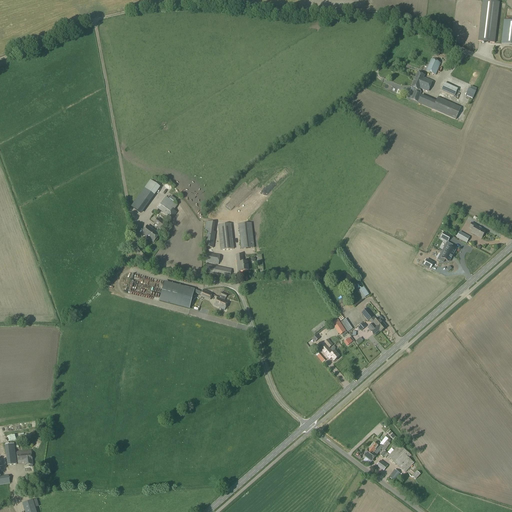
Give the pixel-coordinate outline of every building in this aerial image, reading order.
[(482,1),(478,42),(494,43),(499,3),(482,1)] [(511,20),(504,20),(501,44),(511,45),(511,20)] [(467,42),(474,45),(477,38),(470,35),(467,42)] [(431,60),(426,72),(435,76),(440,64),(431,60)] [(417,73),(411,87),(416,89),(411,99),(417,101),(421,92),(420,90),(418,89),(419,88),(428,92),(432,82),(423,78),(424,76),(417,73)] [(444,84),(441,91),(454,97),(457,90),(444,84)] [(421,94),(417,103),(433,110),(437,102),(436,102),(421,94)] [(437,102),(433,110),(455,121),(460,109),(438,97),(436,102),(437,102)] [(143,188),(130,207),(139,213),(152,194),(143,188)] [(165,197),(157,208),(168,216),(172,209),(174,210),(178,205),(165,197)] [(158,218),(154,224),(155,224),(163,231),(167,225),(158,218)] [(207,231),(205,246),(213,248),(216,232),(214,232),(215,222),(206,221),(205,231),(207,231)] [(472,223),(469,228),(472,230),(471,233),(481,239),(485,232),(476,227),(476,226),(472,223)] [(231,224),(218,225),(221,250),(234,249),(231,224)] [(252,224),(239,226),(241,249),(254,248),(252,224)] [(147,225),(141,234),(154,242),(159,233),(147,225)] [(467,242),(469,237),(460,232),(457,237),(467,242)] [(450,236),(444,233),(441,238),(447,242),(450,236)] [(450,248),(446,254),(453,258),(457,252),(450,248)] [(207,253),(205,263),(218,265),(220,256),(207,253)] [(424,254),(417,261),(420,264),(426,256),(424,254)] [(446,254),(443,260),(450,263),(452,260),(453,260),(454,258),(453,258),(446,254)] [(456,262),(472,267),(475,260),(458,254),(456,262)] [(242,255),(237,256),(238,272),(248,271),(247,262),(243,263),(242,255)] [(435,261),(444,271),(446,268),(437,258),(435,261)] [(433,264),(427,260),(424,265),(430,269),(433,264)] [(207,264),(205,273),(220,276),(220,277),(230,278),(232,270),(207,264)] [(410,269),(401,281),(404,284),(414,272),(410,269)] [(165,282),(160,301),(190,309),(195,290),(165,282)] [(203,290),(200,297),(210,301),(213,294),(203,290)] [(218,298),(214,306),(220,308),(225,311),(228,302),(225,301),(221,299),(218,298)] [(344,308),(350,304),(347,300),(341,304),(344,308)] [(361,314),(366,319),(369,316),(371,319),(369,320),(375,327),(376,327),(379,331),(380,333),(386,328),(381,322),(382,321),(380,317),(375,321),(372,318),(373,317),(367,309),(361,314)] [(344,316),(339,319),(345,329),(350,326),(344,316)] [(337,333),(344,329),(337,317),(330,320),(337,333)] [(324,321),(311,331),(314,335),(327,325),(324,321)] [(363,323),(357,328),(360,332),(366,327),(363,323)] [(376,327),(375,327),(375,328),(372,324),(369,326),(370,327),(367,329),(373,336),(379,331),(376,327)] [(348,339),(343,343),(346,347),(352,343),(348,339)] [(328,340),(318,348),(327,358),(328,358),(333,353),(329,348),(332,346),(328,340)] [(334,352),(333,353),(328,358),(330,360),(331,359),(334,362),(339,357),(334,352)] [(321,353),(317,357),(323,363),(327,360),(321,353)] [(390,429),(387,432),(396,442),(399,440),(390,429)] [(369,449),(374,453),(377,455),(382,449),(384,451),(390,444),(389,443),(386,441),(384,439),(380,445),(381,446),(379,448),(378,447),(374,444),(370,449),(369,449)] [(16,442),(1,444),(3,463),(1,465),(2,470),(14,469),(14,464),(19,463),(18,453),(16,442)] [(399,445),(388,457),(394,463),(405,451),(399,445)] [(374,453),(369,449),(364,456),(368,460),(366,463),(369,465),(371,462),(372,462),(377,455),(374,453)] [(31,451),(18,453),(19,463),(26,463),(26,464),(28,464),(28,466),(29,466),(31,466),(32,465),(32,464),(33,464),(31,451)] [(405,451),(394,463),(405,473),(414,463),(406,457),(409,454),(405,451)] [(380,462),(377,466),(383,471),(387,466),(380,462)] [(394,470),(389,478),(394,482),(400,474),(394,470)] [(417,472),(412,477),(415,480),(420,475),(417,472)] [(9,476),(0,477),(0,485),(10,484),(9,476)] [(33,477),(21,478),(21,486),(33,485),(33,477)] [(375,488),(377,484),(371,479),(368,483),(375,488)] [(37,500),(23,504),(25,511),(36,511),(35,508),(39,507),(37,500)]
